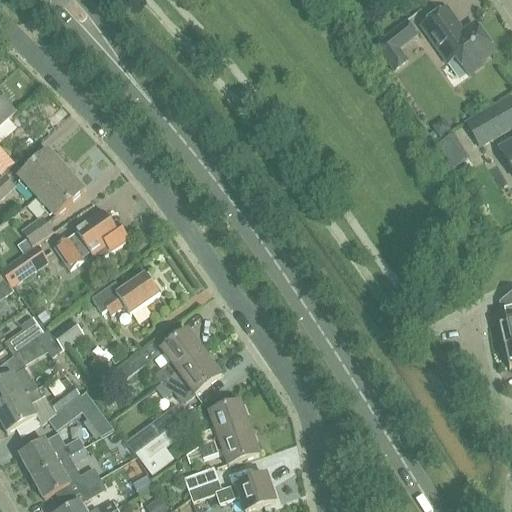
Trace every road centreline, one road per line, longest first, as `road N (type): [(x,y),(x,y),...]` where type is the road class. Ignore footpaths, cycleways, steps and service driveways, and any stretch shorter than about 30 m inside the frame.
road 1 (secondary): [(433,511),(200,158),(67,0)]
road 2 (residential): [(327,511),(312,423),(243,309),(123,149),(0,25)]
road 3 (residential): [(511,422),(479,363),(480,310)]
